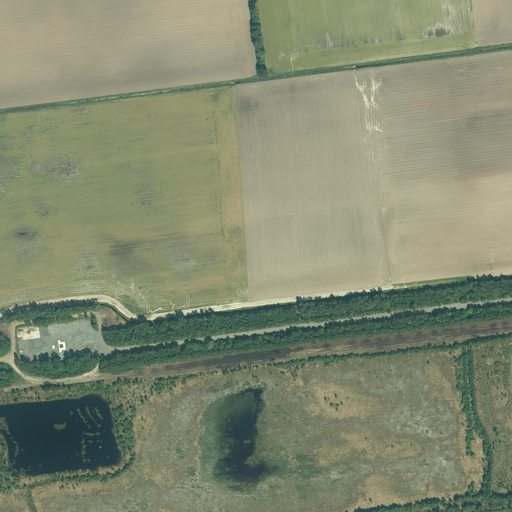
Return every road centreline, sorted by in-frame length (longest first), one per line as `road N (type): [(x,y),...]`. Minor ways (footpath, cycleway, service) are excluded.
road 1 (track): [(0,361),(29,378),(62,383),(87,376),(107,350),(511,302)]
road 2 (track): [(107,350),(99,319),(87,313),(11,326),(12,352),(3,360)]
